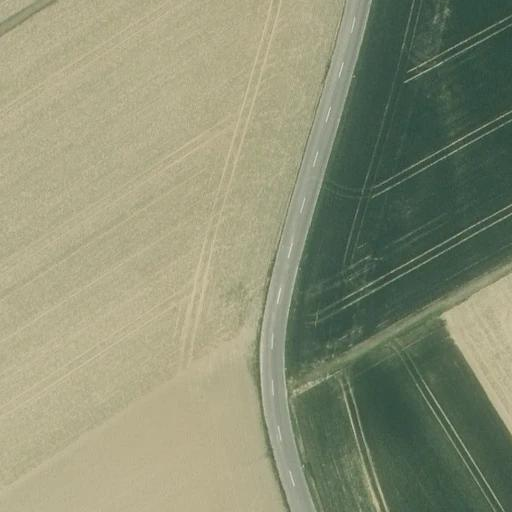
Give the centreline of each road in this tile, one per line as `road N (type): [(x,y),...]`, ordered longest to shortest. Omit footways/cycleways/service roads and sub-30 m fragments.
road 1 (tertiary): [(358,0),(273,326),(272,395),(303,511)]
road 2 (track): [(272,395),(511,267)]
